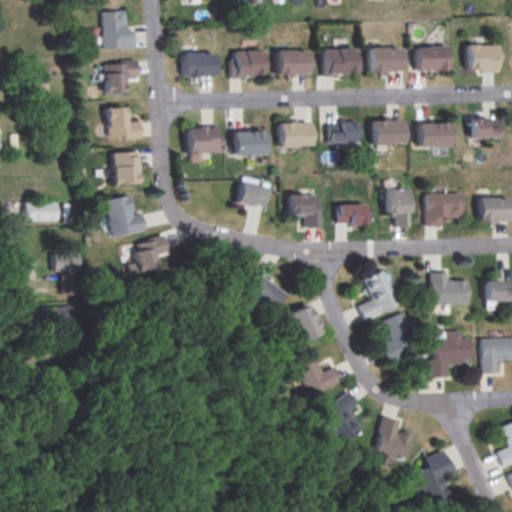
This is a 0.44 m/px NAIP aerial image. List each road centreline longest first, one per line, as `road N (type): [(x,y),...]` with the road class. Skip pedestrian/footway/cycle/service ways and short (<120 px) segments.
road 1 (residential): [(326,250),(276,249),(192,230),(170,214),(160,190),(150,0)]
road 2 (residential): [(511,93),(155,103)]
road 3 (residential): [(326,250),(320,287),(360,375),(396,400),(446,401)]
road 4 (residential): [(511,245),(326,250)]
